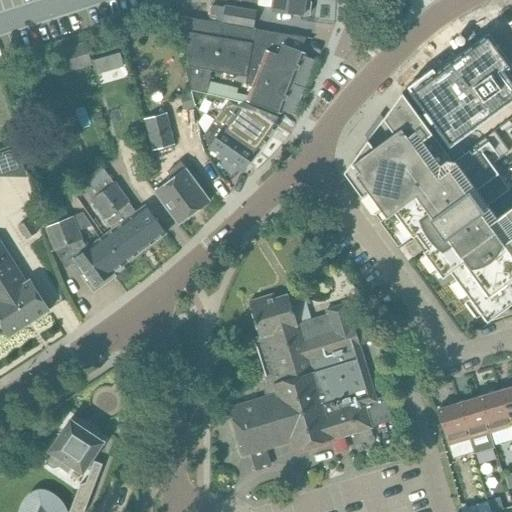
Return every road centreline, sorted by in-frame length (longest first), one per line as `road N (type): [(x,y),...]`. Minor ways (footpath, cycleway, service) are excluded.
road 1 (unclassified): [(139,312),(309,142)]
road 2 (residential): [(439,325),(309,142)]
road 3 (unclassified): [(173,511),(169,357),(139,312)]
road 4 (unclassified): [(309,142),(438,11)]
road 5 (unclassified): [(0,406),(139,312)]
